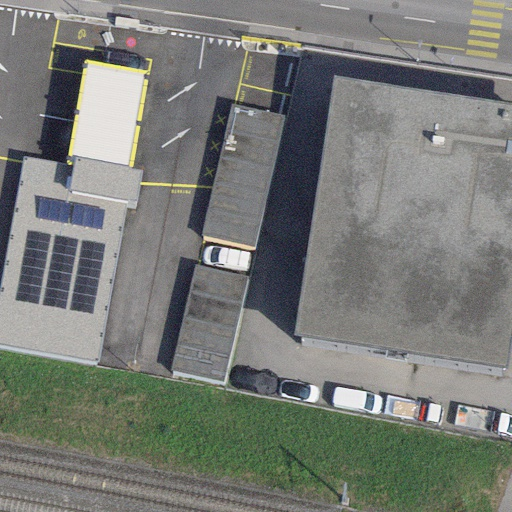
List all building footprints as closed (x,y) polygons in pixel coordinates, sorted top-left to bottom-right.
[(72,158),(129,168),(146,74),(82,63),(64,165),(70,167),(72,158)] [(511,302),(511,103),(331,76),(291,335),(502,367),(511,302)] [(229,105),(199,236),(252,248),(282,117),(229,105)] [(64,165),(19,158),(0,282),(0,349),(98,366),(129,168),(72,158),(70,167),(64,165)] [(192,265),(168,373),(222,385),(246,277),(192,265)]
